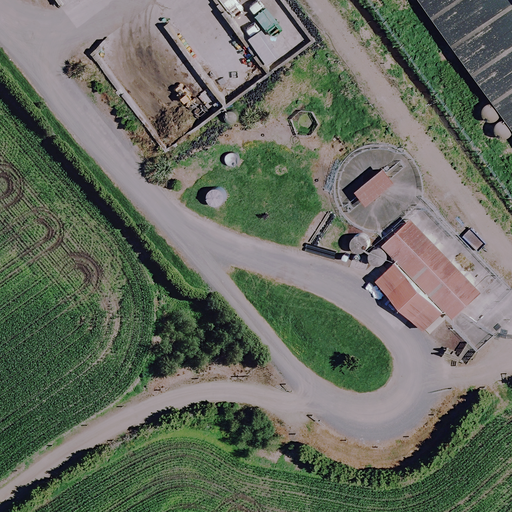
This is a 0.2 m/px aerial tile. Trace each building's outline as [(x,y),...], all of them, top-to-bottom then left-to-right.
[(511,0),(423,0),(511,123),(511,0)] [(397,183),(385,169),(359,189),(370,204),(397,183)] [(483,292),(412,218),(384,245),(398,261),(379,279),(427,329),(447,310),(456,319),(483,292)] [(371,258),(340,245),(332,262),(364,275),(371,258)] [(310,298),(281,289),(277,302),(306,311),(310,298)] [(327,314),(310,313),(310,331),(326,332),(327,314)]
